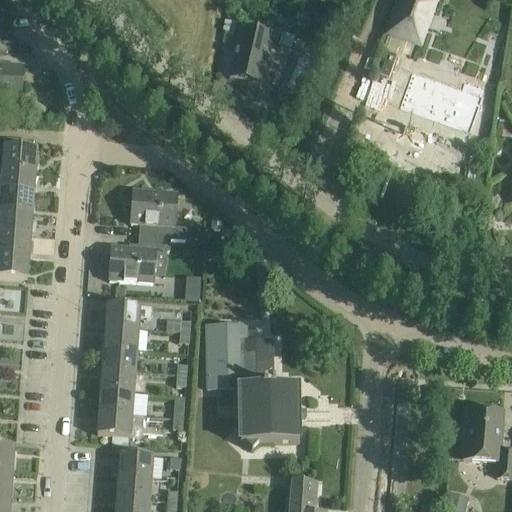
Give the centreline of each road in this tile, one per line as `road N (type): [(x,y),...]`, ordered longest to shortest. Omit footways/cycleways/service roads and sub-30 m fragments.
road 1 (unclassified): [(511,289),(419,260),(308,187),(99,0)]
road 2 (residential): [(53,511),(82,149)]
road 3 (residential): [(385,327),(289,261),(179,162),(82,149)]
road 4 (residential): [(371,511),(385,327)]
road 5 (residential): [(82,149),(81,109),(64,58),(14,0)]
road 6 (residential): [(511,365),(385,327)]
